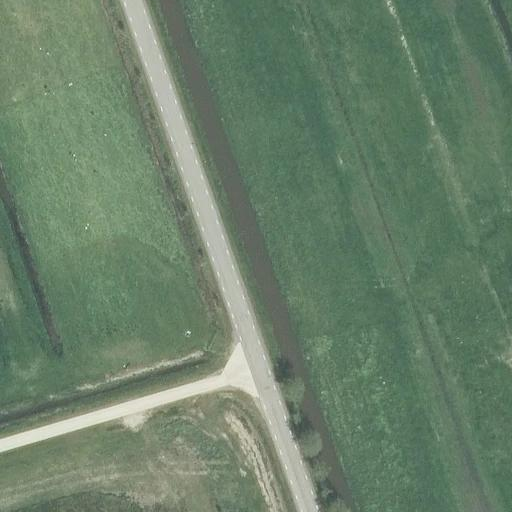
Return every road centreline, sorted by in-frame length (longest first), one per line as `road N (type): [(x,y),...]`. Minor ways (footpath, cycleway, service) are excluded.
road 1 (tertiary): [(257,368),(130,0)]
road 2 (unclassified): [(0,444),(257,368)]
road 3 (tertiary): [(308,511),(257,368)]
